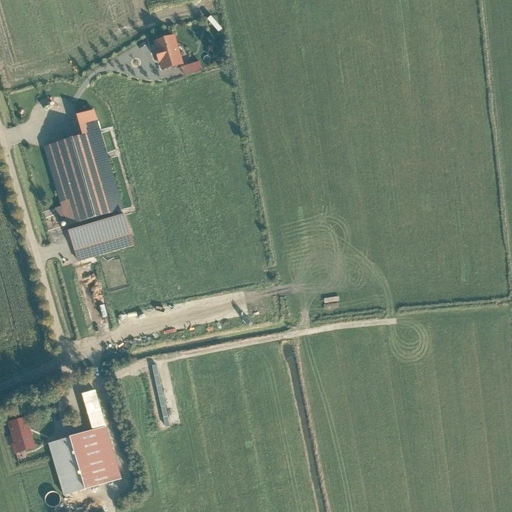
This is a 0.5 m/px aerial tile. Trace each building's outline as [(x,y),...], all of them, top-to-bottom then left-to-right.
[(183,62),(175,34),(154,41),(157,50),(154,50),(158,63),(160,62),(162,68),(183,62)] [(200,61),(181,67),(184,77),(203,71),(200,61)] [(129,231),(98,122),(77,128),(80,138),(46,148),(74,247),(129,231)] [(54,208),(42,212),(47,230),(59,227),(54,208)] [(125,481),(99,390),(84,394),(94,433),(52,445),(66,497),(125,481)] [(38,446),(27,417),(11,423),(17,441),(9,444),(13,455),(38,446)]
